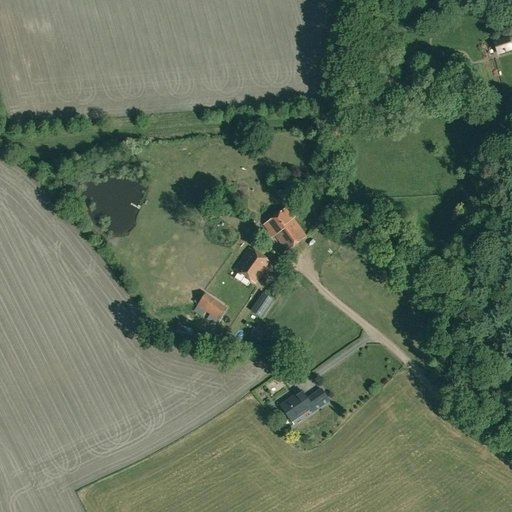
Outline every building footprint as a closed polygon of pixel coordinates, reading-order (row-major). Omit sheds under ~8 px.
[(432,0),(432,6),(456,9),(457,0),(432,0)] [(11,34),(16,53),(27,50),(22,32),(11,34)] [(511,48),(508,36),(493,41),(498,55),(511,49),(511,48)] [(296,195),(288,184),(276,193),(285,203),(296,195)] [(289,205),(263,224),(273,237),(275,235),(287,251),(306,236),(293,218),(295,217),(289,205)] [(270,262),(249,247),(235,268),(255,283),(270,262)] [(227,307),(205,292),(197,305),(218,320),(227,307)] [(272,300),(263,294),(252,311),(260,316),(272,300)] [(307,398),(302,390),(280,405),(292,421),(310,408),(313,412),(329,400),(321,388),(307,398)]
